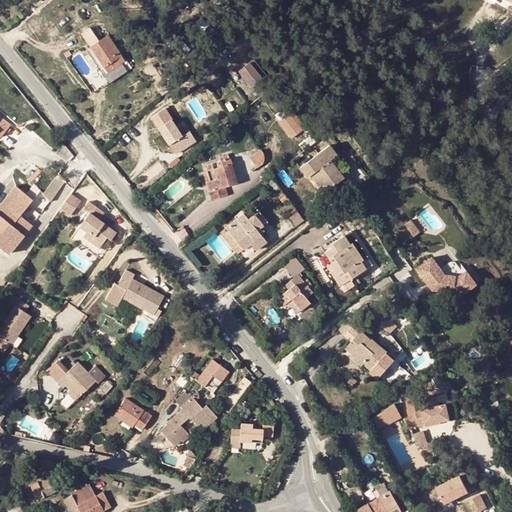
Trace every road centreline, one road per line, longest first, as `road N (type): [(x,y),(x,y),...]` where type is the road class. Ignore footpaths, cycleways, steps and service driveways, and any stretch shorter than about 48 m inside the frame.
road 1 (tertiary): [(300,421),(286,394),(0,50)]
road 2 (residential): [(18,445),(138,470),(264,509)]
road 3 (unknown): [(120,193),(150,159),(140,123),(158,101),(222,66),(252,96)]
road 4 (residential): [(511,63),(482,99),(511,204)]
road 5 (unknown): [(216,309),(334,218)]
road 6 (unknown): [(0,417),(74,314)]
